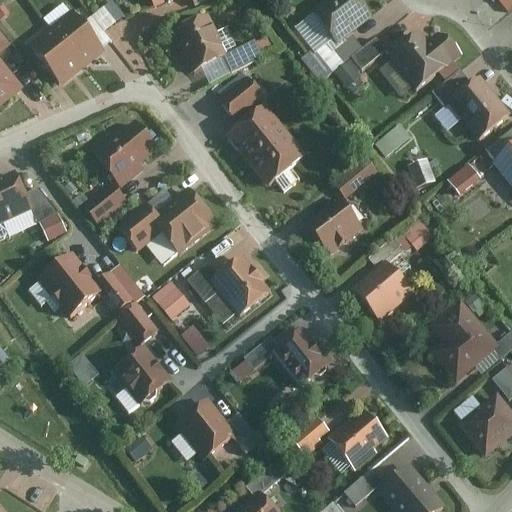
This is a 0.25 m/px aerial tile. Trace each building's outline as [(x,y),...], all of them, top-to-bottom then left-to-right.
[(147,0),(153,11),(180,0),(147,0)] [(356,0),(333,0),(313,15),(336,46),(372,20),(356,0)] [(511,0),(497,0),(508,13),(511,9),(511,0)] [(88,21),(99,35),(114,24),(103,10),(88,21)] [(104,55),(71,15),(29,49),(63,90),(104,55)] [(228,58),(207,18),(172,36),(192,76),(228,58)] [(422,34),(388,61),(415,95),(459,63),(440,39),(432,45),(422,34)] [(0,108),(22,90),(0,64),(0,108)] [(480,81),(448,105),(478,145),(510,120),(480,81)] [(306,160),(265,110),(226,141),(267,192),(306,160)] [(161,155),(135,126),(95,161),(121,190),(161,155)] [(401,126),(376,144),(385,157),(411,140),(401,126)] [(511,152),(493,168),(511,192),(511,152)] [(332,185),(347,201),(378,172),(363,156),(332,185)] [(409,165),(415,188),(435,183),(429,160),(409,165)] [(458,196),(480,185),(471,166),(448,178),(458,196)] [(14,177),(0,182),(0,229),(30,217),(14,177)] [(217,229),(186,193),(155,218),(146,206),(116,231),(137,255),(158,237),(179,261),(217,229)] [(122,194),(88,211),(95,225),(129,208),(122,194)] [(308,229),(330,258),(363,233),(341,204),(308,229)] [(503,256),(490,262),(496,274),(509,269),(503,256)] [(101,295),(72,258),(38,284),(67,322),(101,295)] [(270,295),(242,260),(209,287),(238,321),(270,295)] [(354,294),(380,326),(414,299),(388,267),(354,294)] [(171,321),(191,306),(172,282),(153,297),(171,321)] [(500,349),(460,305),(431,331),(443,346),(430,355),(459,386),(500,349)] [(181,335),(198,357),(210,348),(194,326),(181,335)] [(331,368),(302,333),(270,359),(299,394),(331,368)] [(0,346),(0,365),(9,362),(2,346),(0,346)] [(169,384),(144,352),(114,375),(138,407),(169,384)] [(511,363),(492,379),(508,400),(511,397),(511,363)] [(511,438),(511,415),(497,398),(458,431),(484,462),(511,438)] [(236,439),(208,403),(176,428),(203,464),(236,439)] [(337,406),(325,418),(335,428),(347,416),(337,406)] [(364,415),(330,444),(353,470),(387,441),(364,415)] [(325,449),(321,438),(329,435),(324,422),(293,433),(301,457),(325,449)] [(437,511),(442,508),(410,471),(379,498),(390,511),(437,511)] [(274,511),(259,495),(240,511),(274,511)]
